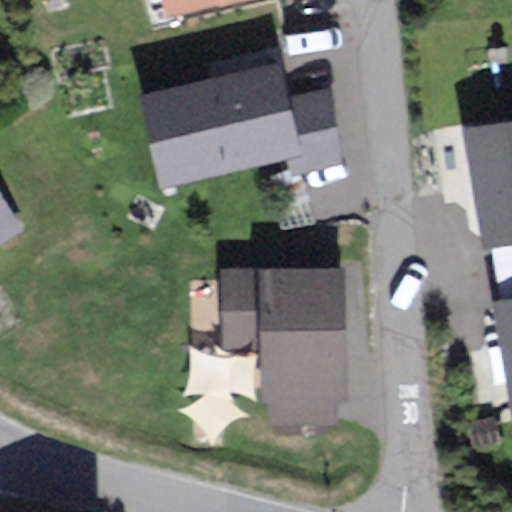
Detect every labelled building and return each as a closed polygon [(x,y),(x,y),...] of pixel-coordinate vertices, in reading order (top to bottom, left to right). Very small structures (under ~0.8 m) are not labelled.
[(287,140),(270,72),(158,100),(167,134),(181,131),(189,164),(287,140)] [(511,125),(473,132),(491,236),(511,231),(511,125)] [(0,230),(13,223),(0,199),(0,230)] [(339,276),(223,276),(221,355),(260,358),(261,426),(338,427),(339,276)] [(511,298),(493,301),(511,417),(511,298)]
